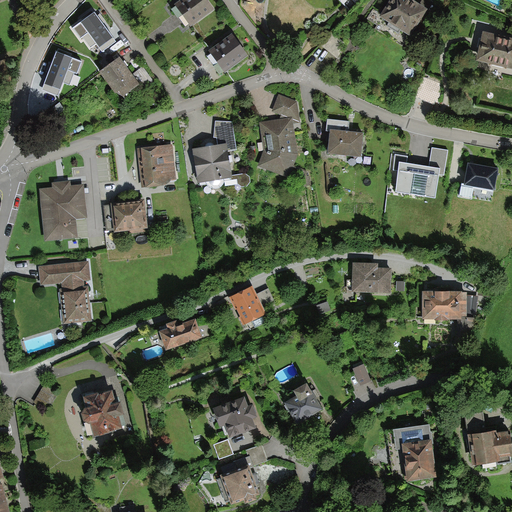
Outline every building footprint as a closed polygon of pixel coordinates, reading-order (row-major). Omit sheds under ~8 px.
[(203,0),(179,0),(174,4),(186,23),(209,8),(203,0)] [(426,9),(411,0),(386,0),(378,13),(411,33),(426,9)] [(511,39),(478,32),(472,57),(511,65),(511,39)] [(231,37),(208,51),(220,70),(243,56),(231,37)] [(99,43),(79,58),(94,76),(99,72),(118,98),(136,84),(115,57),(112,59),(99,43)] [(290,120),(256,123),(260,171),(295,168),(290,120)] [(361,132),(326,130),(324,155),(359,158),(361,132)] [(171,144),(140,147),(143,183),(175,180),(171,144)] [(224,146),(190,151),(194,185),(229,180),(224,146)] [(429,166),(399,161),(394,190),(437,198),(446,151),(432,149),(429,166)] [(495,170),(464,165),(460,187),(492,192),(495,170)] [(80,183),(36,189),(43,240),(87,233),(80,183)] [(140,199),(108,203),(112,234),(144,229),(140,199)] [(85,261),(47,266),(54,324),(92,319),(85,261)] [(393,268),(349,267),(348,294),(392,296),(393,268)] [(247,285),(227,296),(242,325),(263,314),(247,285)] [(466,293),(424,294),(425,319),(467,318),(466,293)] [(194,322),(161,332),(167,349),(200,338),(194,322)] [(320,409),(307,384),(277,401),(290,425),(320,409)] [(111,387),(77,395),(88,438),(122,429),(111,387)] [(243,397),(208,408),(220,442),(254,430),(243,397)] [(511,457),(506,424),(467,431),(473,466),(511,459),(511,457)] [(433,440),(400,440),(400,479),(433,480),(433,440)] [(246,468),(217,477),(227,507),(256,498),(246,468)]
